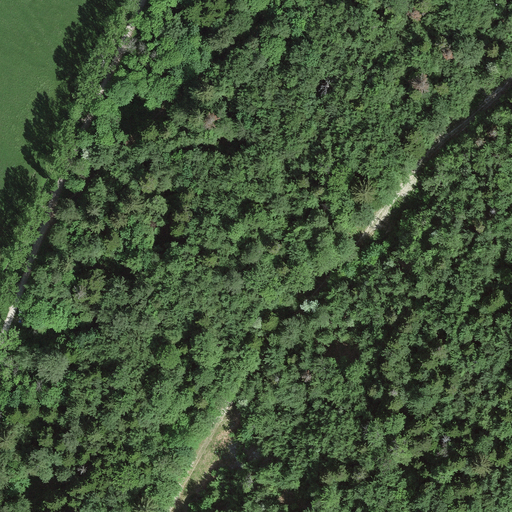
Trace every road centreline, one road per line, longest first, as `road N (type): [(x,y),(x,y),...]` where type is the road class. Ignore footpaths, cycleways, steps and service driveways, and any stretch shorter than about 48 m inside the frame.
road 1 (track): [(165,511),(224,404),(281,328),(417,169),(511,82)]
road 2 (track): [(0,342),(149,0)]
road 3 (track): [(48,217),(235,51),(274,0)]
